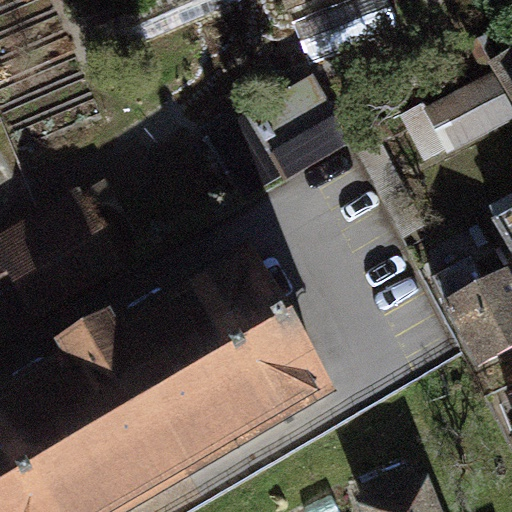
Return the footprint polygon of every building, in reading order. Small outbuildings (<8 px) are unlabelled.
[(283,0),(293,29),(383,0),(283,0)] [(407,113),(427,159),(511,122),(511,105),(498,73),(407,113)] [(254,113),(283,174),(345,144),(316,83),(254,113)] [(239,194),(276,178),(249,114),(212,130),(239,194)] [(75,205),(0,248),(0,358),(123,288),(75,205)] [(0,395),(0,511),(129,511),(342,393),(260,249),(0,395)] [(511,290),(458,319),(493,385),(511,374),(511,290)] [(439,511),(429,485),(362,511),(439,511)]
